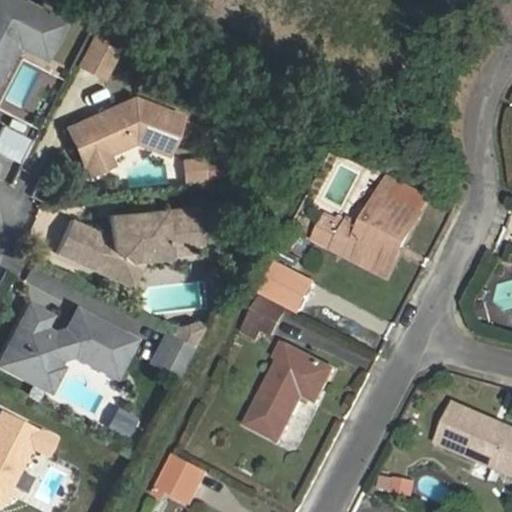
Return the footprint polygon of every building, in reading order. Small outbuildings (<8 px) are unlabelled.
[(4,0),(0,0),(0,66),(2,67),(7,65),(15,51),(8,47),(11,41),(17,44),(16,47),(42,60),(47,59),(60,32),(58,27),(4,0)] [(11,41),(8,47),(15,51),(17,44),(11,41)] [(91,45),(78,69),(101,81),(114,57),(91,45)] [(89,126),(70,134),(84,171),(87,170),(108,162),(137,151),(169,165),(184,128),(138,108),(103,121),(100,127),(94,129),(89,126)] [(103,121),(89,126),(94,129),(100,127),(103,121)] [(1,130),(0,132),(0,155),(16,164),(27,144),(1,130)] [(228,156),(182,156),(182,178),(228,178),(228,156)] [(113,172),(108,162),(87,170),(90,181),(113,172)] [(428,200),(391,181),(364,229),(351,223),(336,251),(389,277),(428,200)] [(91,222),(70,225),(69,242),(61,241),(54,256),(116,288),(126,267),(144,266),(167,263),(166,254),(187,252),(200,250),(196,210),(105,221),(99,229),(91,222)] [(187,252),(166,254),(167,263),(188,261),(187,252)] [(126,267),(116,288),(129,294),(144,266),(126,267)] [(285,313),(259,299),(242,333),(256,340),(262,331),(272,337),(285,313)] [(27,308),(21,320),(41,330),(47,318),(27,308)] [(41,330),(21,320),(0,360),(0,369),(34,386),(42,372),(55,369),(60,358),(73,355),(81,359),(80,362),(114,380),(133,343),(75,313),(63,335),(52,336),(41,330)] [(190,348),(163,335),(148,363),(175,377),(190,348)] [(333,372),(285,346),(277,360),(283,364),(249,427),(279,443),(304,396),(316,402),(333,372)] [(42,372),(34,386),(48,394),(59,371),(55,369),(42,372)] [(511,435),(511,437),(490,428),(492,422),(453,405),(436,446),(511,479),(511,435)] [(6,511),(45,437),(7,418),(0,432),(0,509),(5,511),(6,511)] [(511,437),(511,435),(511,430),(492,422),(490,428),(511,437)] [(193,497),(205,473),(175,457),(159,488),(183,500),(193,497)] [(412,496),(414,478),(377,475),(375,493),(412,496)]
